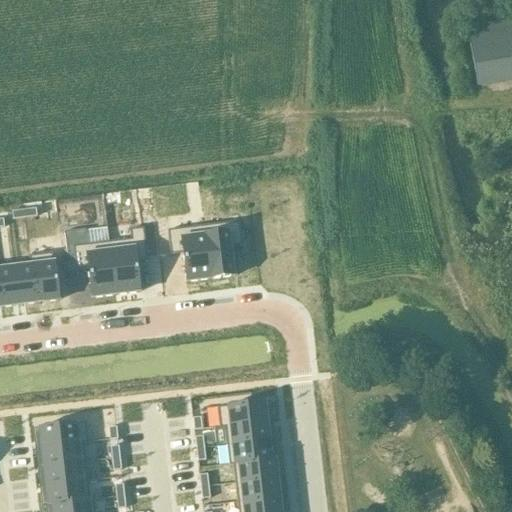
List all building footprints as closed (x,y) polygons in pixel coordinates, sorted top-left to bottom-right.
[(511,22),(511,17),(465,26),(476,89),(511,82),(511,22)] [(34,211),(22,212),(23,220),(35,219),(34,211)] [(22,212),(11,214),(12,222),(23,220),(22,212)] [(238,222),(202,227),(209,280),(233,277),(229,249),(242,247),(238,222)] [(202,227),(166,232),(169,257),(182,255),(185,283),(209,280),(202,227)] [(130,241),(108,243),(114,295),(138,292),(135,264),(147,263),(143,229),(129,231),(130,241)] [(66,258),(62,259),(64,273),(87,270),(90,298),(114,295),(108,243),(86,246),(84,231),(63,234),(66,258)] [(51,255),(28,258),(29,267),(34,304),(57,301),(51,255)] [(29,267),(13,269),(18,306),(34,304),(29,267)] [(13,269),(0,270),(0,297),(1,309),(18,306),(13,269)] [(264,403),(216,408),(219,428),(223,428),(266,423),(264,403)] [(200,418),(192,419),(193,431),(201,430),(200,418)] [(85,423),(37,428),(40,449),(83,444),(87,443),(85,423)] [(266,423),(223,428),(225,447),(268,442),(266,423)] [(115,428),(107,429),(109,441),(117,440),(115,428)] [(202,437),(194,438),(195,450),(203,449),(202,437)] [(268,442),(225,447),(228,466),(232,465),(271,461),(268,442)] [(83,444),(40,449),(42,468),(85,463),(83,444)] [(118,447),(110,448),(111,460),(119,459),(118,447)] [(203,449),(195,450),(197,462),(205,461),(203,449)] [(119,459),(111,460),(112,472),(120,471),(119,459)] [(271,461),(232,465),(234,484),(277,480),(275,460),(271,461)] [(85,463),(42,468),(44,487),(87,482),(85,463)] [(206,476),(198,476),(200,488),(208,487),(206,476)] [(277,480),(234,484),(236,504),(279,499),(277,480)] [(87,482),(44,487),(46,506),(50,505),(89,501),(87,482)] [(122,485),(114,486),(115,498),(123,497),(122,485)] [(208,487),(200,488),(201,500),(209,499),(208,487)] [(123,497),(115,498),(117,510),(125,509),(123,497)] [(280,511),(279,499),(236,504),(236,511),(280,511)] [(89,501),(50,505),(50,511),(94,511),(93,501),(89,501)]
